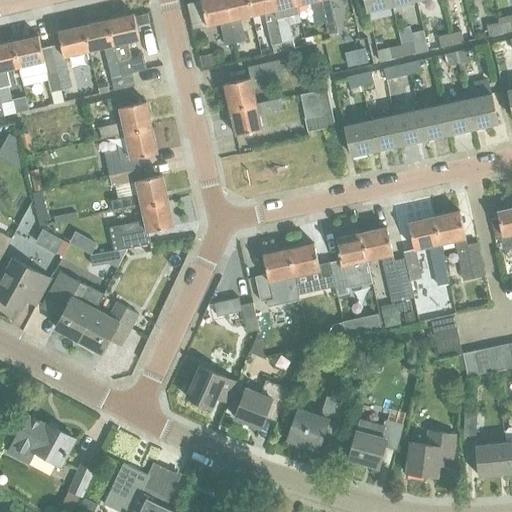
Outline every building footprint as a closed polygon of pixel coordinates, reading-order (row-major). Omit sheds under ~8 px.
[(226,45),(236,43),(226,0),(202,0),(208,26),(221,23),(226,45)] [(241,18),(254,15),(250,0),(226,0),(236,43),(246,40),(241,18)] [(250,0),(254,15),(266,13),(275,53),(285,51),(273,0),(250,0)] [(296,0),(273,0),(285,51),(295,49),(287,15),(299,12),(298,5),(296,0)] [(319,0),(296,0),(298,5),(310,3),(315,25),(325,22),(319,0)] [(319,0),(325,22),(326,22),(329,33),(339,31),(332,0),(319,0)] [(392,6),(390,0),(364,0),(367,11),(392,6)] [(122,76),(134,73),(134,72),(148,68),(145,54),(132,57),(129,42),(140,39),(134,14),(108,20),(122,76)] [(500,23),(498,24),(500,34),(511,31),(511,14),(498,18),(500,23)] [(83,25),(90,51),(105,48),(114,90),(137,84),(134,73),(122,76),(108,20),(83,25)] [(500,34),(498,24),(487,26),(489,36),(500,34)] [(59,31),(61,43),(42,48),(39,36),(14,41),(20,67),(45,61),(55,104),(66,101),(63,89),(74,86),(67,56),(90,51),(83,25),(59,31)] [(307,32),(308,42),(324,40),(323,30),(307,32)] [(461,32),(449,34),(452,45),(463,42),(461,32)] [(452,45),(449,34),(438,37),(441,48),(452,45)] [(14,41),(0,44),(0,95),(5,115),(6,115),(4,102),(13,100),(10,86),(13,85),(9,70),(20,67),(14,41)] [(412,43),(401,46),(403,57),(415,54),(412,43)] [(377,51),(379,62),(403,57),(401,46),(377,51)] [(467,50),(455,52),(458,64),(469,61),(467,50)] [(458,64),(455,52),(444,55),(447,66),(458,64)] [(225,84),(231,110),(257,104),(253,89),(286,82),(281,61),(258,66),(260,77),(225,84)] [(421,61),(408,64),(411,74),(423,71),(421,61)] [(411,74),(408,64),(385,69),(388,80),(411,74)] [(373,72),(360,75),(362,85),(375,82),(373,72)] [(362,85),(360,75),(348,77),(351,88),(362,85)] [(317,92),(301,95),(305,119),(308,132),(335,127),(327,89),(317,92)] [(116,136),(125,134),(152,128),(146,102),(137,104),(135,94),(106,101),(109,111),(120,109),(123,123),(100,128),(102,139),(116,136)] [(491,94),(468,100),(474,130),(498,125),(491,94)] [(257,104),(231,110),(236,136),(262,130),(259,115),(283,109),(281,99),(257,104)] [(468,100),(443,105),(450,135),(474,130),(468,100)] [(443,105),(419,110),(425,141),(450,135),(443,105)] [(419,110),(394,116),(401,146),(425,141),(419,110)] [(394,116),(370,121),(377,152),(401,146),(394,116)] [(377,152),(370,121),(346,127),(352,157),(377,152)] [(119,151),(106,154),(111,176),(133,171),(131,159),(158,153),(152,128),(125,134),(116,136),(119,151)] [(30,132),(21,134),(26,154),(35,151),(30,132)] [(40,168),(31,170),(36,190),(44,188),(40,168)] [(133,171),(111,176),(113,187),(116,186),(136,181),(133,171)] [(136,181),(116,186),(118,199),(112,200),(115,211),(142,205),(142,207),(169,201),(163,175),(136,181)] [(169,201),(142,207),(146,221),(111,229),(116,251),(152,243),(150,232),(175,226),(169,201)] [(511,208),(496,211),(502,236),(511,233),(511,208)] [(460,211),(435,217),(441,244),(455,241),(464,280),(485,275),(478,242),(467,245),(460,211)] [(441,244),(435,217),(410,223),(415,249),(416,249),(430,246),(439,285),(450,283),(441,244)] [(388,228),(362,233),(368,260),(383,256),(394,302),(415,298),(411,280),(406,258),(395,260),(388,228)] [(0,261),(12,239),(1,233),(0,234),(0,261)] [(336,286),(339,297),(350,294),(349,289),(363,286),(368,306),(378,303),(368,260),(362,233),(336,239),(341,260),(331,262),(333,275),(336,286)] [(315,243),(290,249),(296,276),(311,273),(315,291),(336,286),(333,275),(331,262),(320,265),(315,243)] [(301,300),(296,276),(290,249),(264,255),(269,274),(256,277),(262,302),(274,299),(270,281),(285,278),(290,303),(301,300)] [(415,249),(404,251),(406,258),(411,280),(422,278),(416,249),(415,249)] [(36,305),(51,279),(15,259),(0,285),(0,296),(21,308),(26,300),(36,305)] [(62,271),(45,302),(60,309),(57,315),(61,317),(56,326),(80,339),(96,309),(104,294),(62,271)] [(240,298),(214,303),(217,315),(242,310),(240,298)] [(96,309),(80,339),(104,352),(113,334),(124,340),(139,313),(119,302),(110,317),(96,309)] [(242,306),(248,333),(260,331),(254,303),(242,306)] [(399,309),(384,312),(387,327),(402,324),(399,309)] [(432,321),(435,334),(458,328),(455,316),(432,321)] [(435,334),(437,347),(461,342),(458,328),(435,334)] [(440,359),(463,354),(461,342),(437,347),(440,359)] [(511,358),(509,344),(498,347),(502,370),(511,368),(511,358)] [(498,347),(486,349),(491,373),(502,370),(498,347)] [(486,349),(475,351),(480,375),(491,373),(486,349)] [(475,351),(463,354),(468,378),(480,375),(475,351)] [(404,356),(401,366),(415,369),(417,359),(404,356)] [(228,401),(237,382),(201,365),(187,396),(212,408),(217,396),(228,401)] [(277,420),(289,389),(266,380),(261,393),(247,387),(235,418),(261,428),(266,416),(277,420)] [(340,428),(348,404),(328,396),(320,416),(299,409),(289,438),(318,449),(327,423),(340,428)] [(464,441),(476,441),(477,413),(465,413),(464,441)] [(29,415),(10,451),(28,461),(35,450),(60,463),(74,437),(47,423),(47,424),(29,415)] [(386,420),(385,424),(361,417),(349,460),(379,469),(385,447),(397,451),(404,425),(386,420)] [(452,467),(456,435),(430,432),(428,445),(411,443),(407,474),(437,477),(439,465),(452,467)] [(509,473),(506,442),(475,446),(479,476),(509,473)] [(177,474),(176,473),(154,462),(148,475),(124,464),(105,504),(123,511),(172,511),(148,501),(150,498),(147,497),(145,500),(139,497),(142,489),(169,502),(184,473),(179,470),(177,474)] [(83,464),(70,491),(82,497),(95,470),(83,464)]
